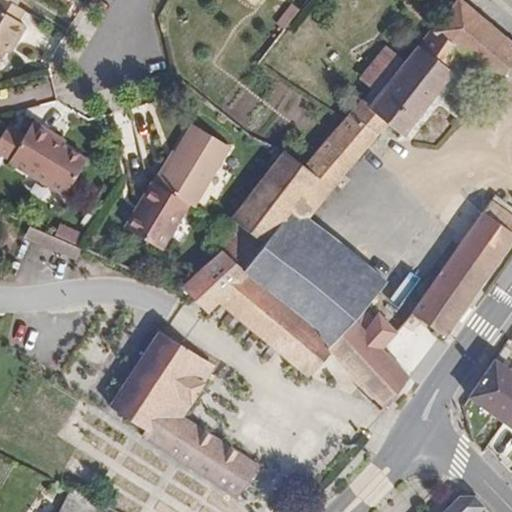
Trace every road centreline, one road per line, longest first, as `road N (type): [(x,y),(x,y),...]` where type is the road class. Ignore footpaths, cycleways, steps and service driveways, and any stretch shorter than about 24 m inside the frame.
road 1 (secondary): [(420,426),(511,286)]
road 2 (secondary): [(420,426),(511,510)]
